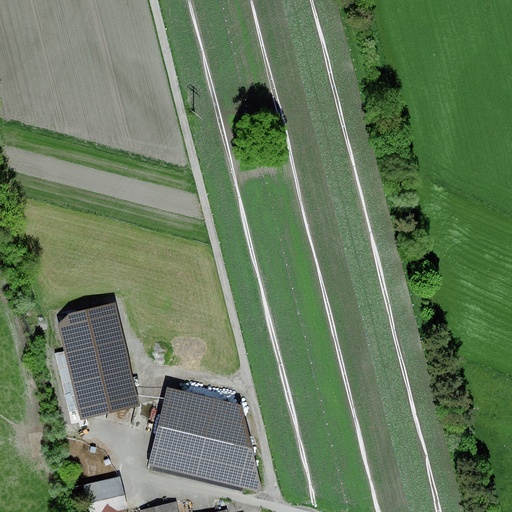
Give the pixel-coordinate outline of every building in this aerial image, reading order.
[(139,406),(115,301),(68,312),(56,324),(78,420),(139,406)] [(217,409),(167,399),(160,432),(219,445),(222,429),(213,427),(217,409)] [(248,482),(153,460),(150,471),(245,493),(248,482)] [(129,509),(121,476),(77,487),(82,511),(227,511),(227,510),(220,511),(179,511),(176,502),(141,510),(140,511),(127,511),(127,510),(129,509)] [(230,503),(216,499),(214,505),(229,509),(230,503)]
